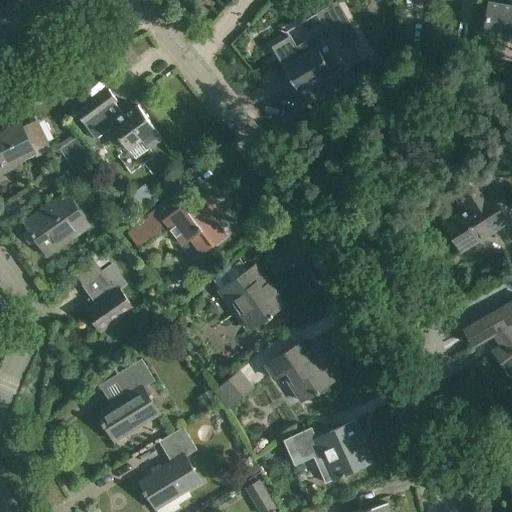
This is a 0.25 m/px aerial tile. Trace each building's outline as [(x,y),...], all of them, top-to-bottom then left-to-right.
[(291,33),(272,45),(300,88),(303,87),(339,66),(364,52),(354,36),(360,33),(339,0),(334,0),(319,9),(329,26),(297,44),(291,33)] [(489,2),(484,32),(503,36),(511,36),(511,0),(509,0),(508,5),(489,2)] [(148,149),(162,138),(138,105),(125,114),(116,102),(117,101),(109,89),(76,113),(95,138),(112,126),(128,150),(142,140),(148,149)] [(36,157),(52,150),(37,120),(23,127),(20,122),(0,132),(0,174),(15,167),(13,163),(34,153),(36,157)] [(425,143),(437,161),(470,139),(462,128),(451,135),(447,128),(425,143)] [(71,165),(91,151),(79,136),(59,149),(71,165)] [(91,151),(71,165),(77,175),(97,161),(91,151)] [(462,249),(479,239),(507,221),(475,168),(466,174),(449,185),(465,211),(445,223),(462,249)] [(141,187),(130,196),(140,210),(152,201),(141,187)] [(24,220),(23,221),(29,229),(27,232),(26,236),(27,239),(30,242),(34,243),(38,242),(48,256),(85,231),(79,222),(85,218),(66,192),(25,221),(24,220)] [(201,255),(211,247),(227,235),(216,220),(225,213),(211,195),(195,207),(189,212),(183,204),(177,208),(169,199),(148,215),(148,216),(127,232),(140,249),(166,229),(161,222),(163,220),(182,246),(190,240),(201,255)] [(90,254),(94,259),(99,266),(108,260),(99,248),(90,254)] [(128,284),(124,279),(113,263),(83,285),(92,298),(94,296),(98,302),(86,311),(101,331),(134,309),(121,289),(128,284)] [(248,270),(217,291),(228,306),(232,303),(250,329),(268,316),(270,318),(273,315),(272,314),(286,304),(270,282),(268,283),(255,265),(248,270)] [(511,299),(500,307),(464,329),(474,346),(492,336),(497,333),(505,342),(500,346),(493,351),(510,374),(511,373),(511,372),(511,299)] [(300,402),(333,381),(316,354),(309,358),(307,355),(310,353),(308,350),(307,351),(301,342),(264,366),(274,381),(282,374),(300,402)] [(160,414),(144,387),(155,381),(142,359),(118,374),(130,394),(98,414),(103,422),(101,423),(104,427),(105,426),(115,441),(160,414)] [(229,409),(254,389),(241,371),(216,392),(229,409)] [(211,388),(200,396),(207,407),(219,400),(211,388)] [(326,482),(372,461),(364,443),(360,445),(356,437),(360,435),(354,422),(317,438),(312,427),(284,440),(295,465),(314,456),(326,482)] [(201,483),(186,457),(197,450),(183,427),(160,442),(172,462),(140,482),(145,490),(143,491),(145,495),(147,494),(156,509),(201,483)] [(240,466),(247,478),(259,471),(252,459),(240,466)] [(269,511),(276,508),(259,479),(245,488),(259,511),(269,511)] [(388,511),(386,504),(388,503),(388,502),(354,511),(388,511)]
